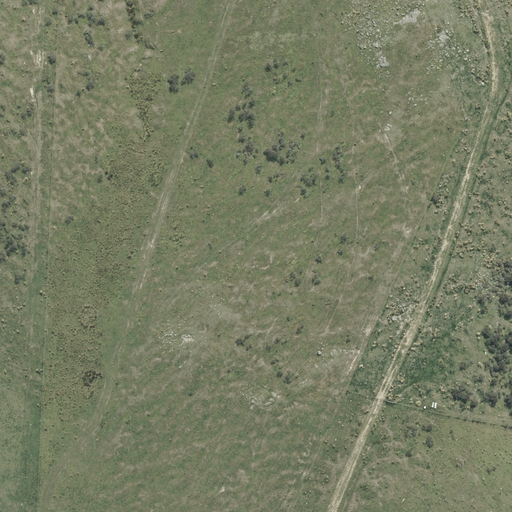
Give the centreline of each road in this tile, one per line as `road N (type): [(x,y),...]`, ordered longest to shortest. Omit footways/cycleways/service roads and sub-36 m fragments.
road 1 (track): [(45,511),(98,423),(234,0)]
road 2 (track): [(474,0),(495,75),(473,166),(334,511)]
